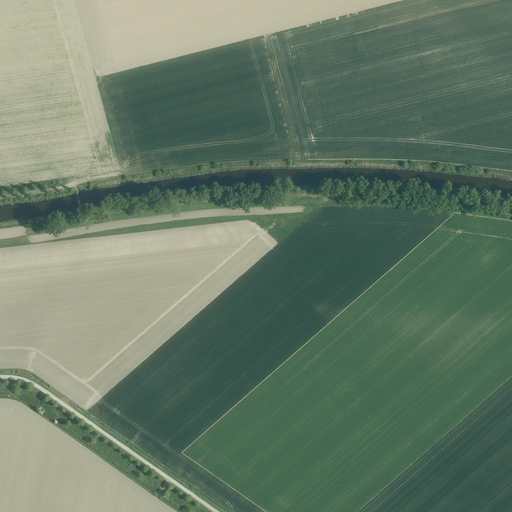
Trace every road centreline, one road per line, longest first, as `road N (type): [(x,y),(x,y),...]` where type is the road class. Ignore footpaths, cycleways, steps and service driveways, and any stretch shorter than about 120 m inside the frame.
road 1 (track): [(80,214),(330,195),(511,208)]
road 2 (unclassified): [(216,511),(26,380),(0,377)]
